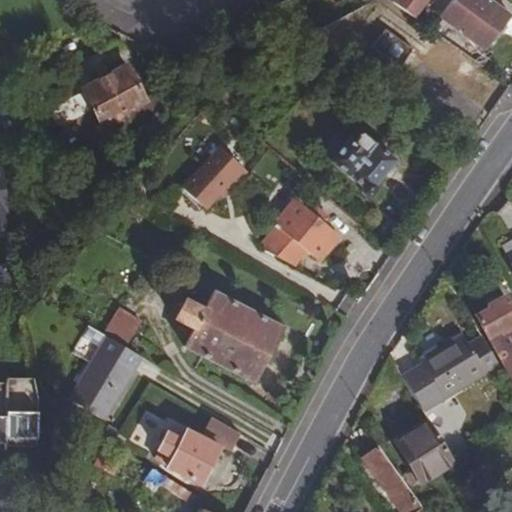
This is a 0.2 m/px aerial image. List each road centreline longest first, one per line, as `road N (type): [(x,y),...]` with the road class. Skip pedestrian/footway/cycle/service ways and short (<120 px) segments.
road 1 (tertiary): [(511,137),(379,327),(282,511)]
road 2 (residential): [(245,0),(152,16),(112,0)]
